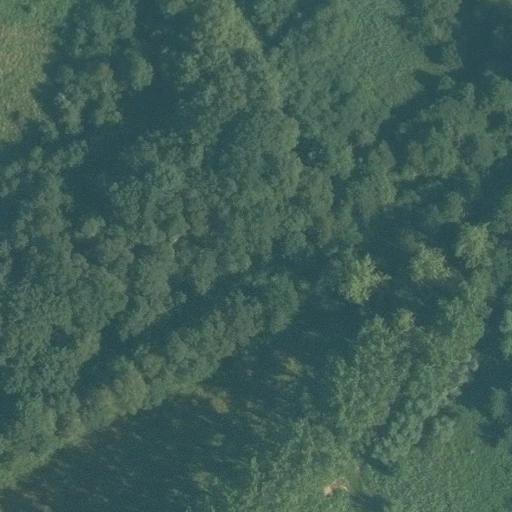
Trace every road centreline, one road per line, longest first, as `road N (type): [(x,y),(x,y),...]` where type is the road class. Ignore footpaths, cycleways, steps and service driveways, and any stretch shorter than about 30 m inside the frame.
road 1 (track): [(0,359),(428,144),(511,113)]
road 2 (track): [(511,174),(0,419)]
road 3 (track): [(511,235),(323,477),(280,511)]
